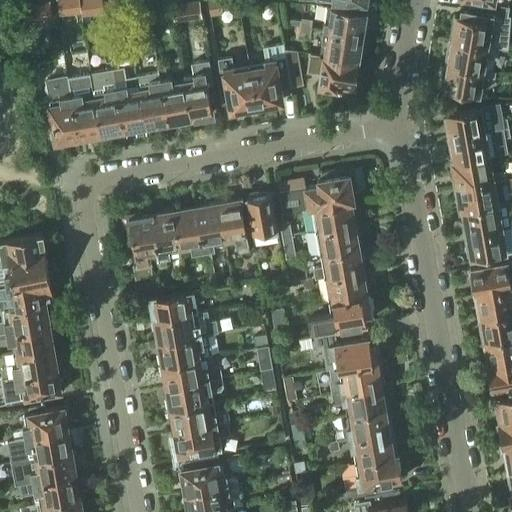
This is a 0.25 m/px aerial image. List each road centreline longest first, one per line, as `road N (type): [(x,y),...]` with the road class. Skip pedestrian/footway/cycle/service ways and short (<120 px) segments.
road 1 (residential): [(138,511),(87,213),(91,190),(111,178),(401,122)]
road 2 (residential): [(470,511),(401,122)]
road 3 (residential): [(401,122),(415,0)]
